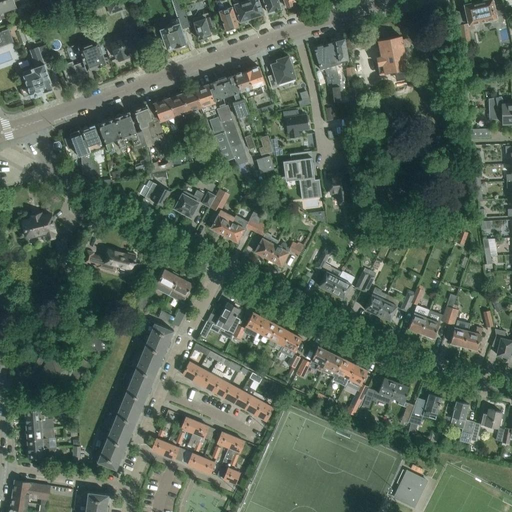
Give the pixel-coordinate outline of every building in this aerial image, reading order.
[(0,0),(0,20),(1,21),(1,20),(0,16),(0,13),(17,7),(15,2),(19,0),(0,0)] [(58,11),(76,5),(74,0),(72,0),(65,3),(65,4),(57,7),(58,11)] [(181,0),(173,0),(179,17),(170,20),(170,23),(166,24),(166,23),(159,25),(160,29),(167,49),(174,47),(175,48),(180,46),(182,47),(185,46),(186,44),(187,43),(182,29),(190,26),(181,0)] [(239,26),(230,0),(222,0),(224,3),(217,6),(226,30),(227,29),(229,31),(233,30),(233,28),(239,26)] [(251,18),(244,0),(232,0),(239,22),(240,21),(243,22),(246,21),(247,19),(251,18)] [(263,14),(258,0),(244,0),(251,18),(254,19),(257,18),(258,16),(263,14)] [(281,8),(277,0),(263,0),(267,13),(269,12),(270,13),(273,12),(274,10),(281,8)] [(496,19),(491,0),(489,0),(466,6),(470,22),(459,25),(462,45),(471,44),(469,30),(476,29),(475,24),(496,19)] [(215,25),(212,15),(211,12),(192,18),(193,22),(199,39),(207,37),(207,36),(211,35),(209,28),(215,25)] [(0,46),(14,42),(9,28),(0,31),(0,46)] [(129,56),(127,51),(134,48),(135,50),(142,47),(136,33),(110,42),(116,59),(118,58),(118,60),(129,56)] [(380,55),(376,56),(378,65),(380,76),(388,74),(388,72),(395,71),(397,81),(413,78),(411,70),(408,71),(407,69),(408,69),(404,50),(407,49),(409,45),(409,42),(405,40),(402,40),(401,36),(378,41),(380,55)] [(349,59),(345,38),(337,41),(340,63),(348,61),(349,59)] [(89,73),(88,69),(98,65),(99,67),(105,65),(97,40),(79,47),(84,61),(74,65),(73,61),(62,65),(68,83),(88,76),(89,75),(89,74),(89,73)] [(336,42),(326,44),(333,77),(331,78),(332,88),(333,88),(334,101),(342,100),(340,87),(341,87),(340,78),(336,64),(340,63),(337,41),(336,41),(336,42)] [(51,82),(48,73),(45,64),(54,61),(48,44),(29,50),(36,67),(23,72),(24,75),(28,86),(21,89),(24,97),(31,94),(31,96),(33,96),(36,97),(39,96),(40,93),(52,89),(50,83),(51,82)] [(333,77),(326,44),(314,47),(321,69),(326,67),(327,69),(326,69),(328,76),(326,76),(328,83),(330,89),(332,88),(331,78),(333,77)] [(0,67),(16,63),(12,52),(0,55),(0,67)] [(292,68),(291,65),(293,64),(291,60),(290,57),(289,57),(288,56),(277,60),(278,62),(271,64),(272,67),(274,74),(269,75),(268,76),(272,88),(278,86),(277,84),(296,78),(292,68)] [(265,84),(259,66),(257,67),(256,66),(253,67),(252,69),(246,71),(255,95),(264,92),(261,85),(265,84)] [(355,80),(354,66),(345,67),(346,81),(355,80)] [(255,95),(246,71),(241,73),(239,72),(237,73),(236,74),(235,75),(240,92),(241,92),(245,90),(250,103),(254,101),(252,96),(253,95),(255,95)] [(225,82),(223,83),(227,96),(233,94),(235,101),(233,102),(238,117),(249,113),(241,92),(240,92),(235,75),(226,78),(225,77),(224,78),(224,79),(225,82)] [(227,96),(223,83),(220,84),(219,80),(218,80),(217,81),(208,85),(208,84),(221,121),(234,158),(235,158),(237,165),(244,162),(248,161),(228,104),(226,104),(224,97),(227,96)] [(221,121),(208,84),(195,89),(204,114),(209,128),(210,128),(223,162),(234,158),(221,121)] [(361,112),(359,88),(347,89),(349,113),(361,112)] [(204,114),(195,89),(189,91),(188,90),(185,90),(183,92),(183,93),(182,93),(188,112),(189,112),(191,117),(196,115),(198,122),(200,122),(204,131),(209,128),(204,114)] [(188,112),(182,93),(181,94),(181,93),(178,93),(175,95),(176,96),(169,98),(177,122),(186,119),(184,114),(188,112)] [(511,123),(511,101),(502,102),(502,98),(501,96),(499,96),(496,97),(496,99),(488,99),(489,119),(502,119),(502,124),(511,123)] [(177,122),(169,98),(168,99),(168,98),(165,97),(162,100),(154,103),(161,121),(165,120),(166,121),(168,121),(170,125),(177,122)] [(136,110),(134,111),(141,131),(143,133),(146,141),(146,144),(147,144),(147,146),(166,139),(163,133),(163,130),(159,121),(156,114),(151,115),(148,105),(146,106),(141,108),(139,107),(136,108),(136,110)] [(336,119),(335,107),(325,108),(327,121),(336,119)] [(297,110),(283,112),(284,119),(286,119),(288,131),(289,131),(290,137),(299,136),(298,130),(308,129),(307,122),(309,121),(308,116),(306,116),(306,115),(298,116),(297,110)] [(136,132),(129,112),(122,115),(119,113),(116,115),(116,117),(115,117),(124,140),(132,138),(136,148),(146,144),(146,141),(143,133),(141,131),(136,132)] [(124,140),(115,117),(99,123),(110,153),(115,151),(112,140),(118,138),(121,148),(126,146),(124,140)] [(103,147),(95,125),(90,126),(90,127),(89,127),(87,126),(85,127),(84,129),(83,130),(90,152),(91,152),(103,147)] [(470,138),(490,137),(489,128),(470,129),(470,138)] [(90,152),(83,130),(70,134),(78,157),(81,156),(82,173),(93,178),(92,163),(91,152),(90,152)] [(172,141),(169,131),(163,133),(166,139),(167,143),(172,141)] [(259,148),(261,155),(273,151),(268,135),(260,137),(263,147),(259,148)] [(252,140),(246,142),(249,149),(255,147),(252,140)] [(61,147),(61,142),(59,141),(54,142),(53,144),(56,150),(60,149),(61,147)] [(481,163),(479,150),(472,150),(474,164),(480,163),(481,163)] [(205,151),(195,154),(203,174),(212,171),(205,151)] [(275,168),(270,155),(273,154),(273,151),(261,155),(262,157),(257,159),(261,173),(266,171),(271,186),(282,183),(277,168),(275,168)] [(314,177),(312,157),(291,160),(283,161),(284,168),(286,181),(299,179),(302,179),(305,199),(321,197),(319,180),(318,180),(314,181),(314,177)] [(151,170),(149,162),(141,165),(144,173),(151,170)] [(247,171),(244,162),(237,165),(240,174),(241,175),(248,179),(246,172),(247,171)] [(205,176),(201,167),(192,171),(195,179),(205,176)] [(165,170),(150,173),(150,177),(154,176),(157,178),(163,177),(167,179),(165,170)] [(225,174),(220,171),(206,176),(221,184),(225,174)] [(349,189),(347,173),(336,175),(336,178),(328,179),(330,193),(338,192),(340,203),(350,202),(351,205),(357,205),(355,188),(349,189)] [(153,181),(145,196),(151,200),(162,206),(171,191),(153,181)] [(218,188),(214,195),(208,206),(215,210),(209,221),(213,223),(211,228),(223,235),(231,221),(233,217),(233,216),(222,210),(226,202),(222,200),(226,192),(218,188)] [(184,190),(174,208),(191,217),(204,193),(197,190),(193,196),(184,190)] [(208,206),(214,195),(208,192),(202,203),(208,206)] [(325,210),(308,213),(327,224),(325,210)] [(31,219),(22,221),(26,237),(43,233),(45,239),(47,238),(48,242),(56,240),(55,236),(56,236),(50,213),(42,216),(41,213),(30,216),(31,219)] [(236,242),(245,226),(254,230),(259,221),(251,217),(249,221),(236,215),(235,216),(233,216),(233,217),(231,221),(223,235),(236,242)] [(266,232),(269,226),(259,221),(254,230),(264,236),(263,237),(255,251),(268,258),(276,244),(278,240),(271,236),(271,235),(266,232)] [(77,265),(74,248),(68,248),(67,237),(61,238),(61,240),(56,241),(59,267),(61,267),(62,272),(74,271),(74,265),(77,265)] [(491,255),(488,238),(483,238),(486,256),(490,255),(491,255)] [(281,266),(290,249),(299,254),(304,244),(295,240),(290,248),(287,246),(287,245),(287,244),(287,243),(286,242),(285,242),(284,242),(283,242),(282,242),(282,243),(280,245),(279,244),(278,245),(276,244),(268,258),(281,266)] [(339,276),(342,271),(325,263),(330,253),(332,249),(326,246),(324,250),(316,266),(325,271),(318,285),(331,292),(339,276)] [(134,262),(136,254),(127,252),(127,254),(108,249),(106,256),(94,254),(94,252),(88,251),(85,262),(97,265),(97,267),(115,272),(117,266),(138,271),(140,263),(134,262)] [(370,271),(371,270),(365,267),(363,270),(355,287),(360,289),(370,271)] [(171,289),(178,276),(164,269),(158,281),(157,281),(156,283),(150,280),(144,291),(150,295),(155,287),(169,295),(169,294),(172,289),(171,289)] [(342,270),(342,271),(339,276),(331,292),(343,298),(351,283),(354,277),(342,270)] [(367,292),(375,276),(376,274),(370,271),(360,289),(367,292)] [(183,301),(192,284),(178,276),(171,289),(172,289),(169,294),(183,301)] [(377,314),(386,293),(381,291),(382,290),(374,287),(364,309),(377,314)] [(417,304),(423,289),(417,287),(414,294),(411,302),(417,304)] [(414,294),(408,291),(400,308),(407,311),(411,302),(414,294)] [(399,299),(386,293),(377,314),(390,320),(399,299)] [(180,322),(189,305),(183,302),(174,320),(175,320),(174,322),(178,324),(180,322)] [(240,319),(235,316),(239,308),(227,302),(216,325),(207,320),(197,340),(204,343),(210,329),(218,333),(221,327),(233,333),(240,319)] [(447,323),(452,307),(447,305),(442,321),(447,323)] [(416,306),(408,328),(421,333),(429,311),(416,306)] [(452,307),(447,323),(454,324),(459,309),(452,307)] [(493,325),(490,310),(483,311),(487,327),(493,325)] [(433,338),(440,321),(439,321),(441,316),(429,311),(421,333),(433,338)] [(258,332),(265,319),(253,312),(245,327),(238,324),(233,335),(240,339),(244,331),(255,337),(256,337),(258,332)] [(270,339),(277,325),(265,319),(258,332),(270,338),(270,339)] [(454,326),(450,343),(463,346),(468,330),(470,323),(457,320),(455,326),(454,326)] [(169,341),(174,331),(154,323),(150,333),(169,341)] [(279,350),(289,331),(277,325),(270,339),(270,338),(267,344),(279,350)] [(476,350),(482,327),(477,326),(475,332),(468,330),(463,346),(476,350)] [(510,351),(511,341),(511,340),(511,341),(511,339),(505,338),(505,330),(495,328),(496,335),(491,346),(498,348),(497,354),(509,357),(510,351)] [(293,353),(302,338),(289,331),(279,350),(291,357),(288,364),(292,366),(291,369),(293,370),(301,357),(293,353)] [(167,347),(169,347),(170,343),(169,342),(169,341),(150,333),(143,351),(162,359),(167,347)] [(107,349),(106,337),(108,337),(107,334),(102,335),(102,337),(86,339),(87,351),(107,349)] [(210,350),(196,342),(194,347),(207,355),(210,350)] [(320,372),(330,352),(318,346),(310,362),(304,359),(297,373),(304,376),(309,366),(320,372)] [(220,355),(210,350),(207,355),(217,361),(220,355)] [(159,365),(161,366),(163,361),(161,361),(162,359),(143,351),(133,373),(153,382),(159,365)] [(336,372),(343,359),(330,352),(320,372),(321,372),(321,371),(334,377),(336,372)] [(74,387),(87,364),(88,363),(77,356),(71,366),(51,355),(48,360),(40,355),(29,375),(37,379),(35,382),(44,387),(48,381),(62,389),(67,382),(74,387)] [(230,361),(220,355),(217,361),(228,366),(231,361),(230,361)] [(269,372),(274,361),(270,359),(265,370),(269,372)] [(348,378),(355,365),(343,359),(336,372),(348,378)] [(193,380),(200,367),(190,361),(183,374),(193,380)] [(238,372),(241,366),(231,361),(230,361),(231,361),(228,366),(238,372)] [(368,386),(361,383),(367,371),(355,365),(348,378),(346,384),(357,390),(354,397),(362,400),(368,386)] [(249,377),(252,372),(241,366),(238,372),(249,377)] [(203,386),(211,373),(200,367),(193,380),(203,386)] [(262,377),(252,372),(249,377),(259,383),(262,377)] [(150,388),(153,382),(133,373),(124,396),(143,405),(148,393),(150,394),(152,389),(150,388)] [(214,392),(221,378),(211,373),(203,386),(214,392)] [(270,389),(273,383),(262,377),(259,383),(270,389)] [(391,397),(397,382),(384,377),(379,391),(376,398),(389,403),(391,397)] [(224,397),(232,384),(221,378),(214,392),(224,397)] [(398,404),(403,406),(410,387),(397,382),(391,397),(399,400),(398,404)] [(280,395),(284,388),(273,383),(270,389),(280,395)] [(235,403),(242,390),(232,384),(224,397),(235,403)] [(245,409),(252,396),(252,395),(255,390),(245,384),(242,390),(235,403),(245,409)] [(375,390),(369,388),(362,406),(368,408),(372,400),(375,390)] [(417,397),(414,405),(408,422),(420,425),(423,415),(435,419),(441,397),(428,393),(426,402),(424,401),(424,400),(417,397)] [(140,412),(142,412),(144,408),(142,407),(143,405),(124,396),(114,421),(133,429),(140,412)] [(256,415),(263,401),(252,396),(245,409),(256,415)] [(273,407),(263,401),(256,415),(266,420),(273,407)] [(465,419),(469,404),(456,401),(452,417),(450,425),(462,428),(459,440),(469,443),(470,439),(471,438),(470,438),(474,421),(465,419)] [(406,407),(400,423),(406,425),(408,422),(414,405),(408,402),(406,407)] [(59,417),(59,413),(47,414),(47,409),(25,410),(25,411),(24,413),(25,415),(26,416),(26,420),(54,418),(55,418),(59,417)] [(498,428),(502,412),(488,409),(487,414),(483,413),(480,423),(481,423),(481,424),(498,428)] [(192,432),(197,421),(186,417),(181,428),(192,432)] [(26,424),(25,426),(25,428),(27,429),(27,430),(55,428),(54,418),(26,420),(26,424)] [(131,435),(133,429),(114,421),(104,444),(124,452),(129,439),(131,440),(132,435),(131,435)] [(210,440),(215,428),(197,421),(192,432),(193,433),(191,438),(196,440),(195,443),(196,444),(194,449),(199,451),(204,437),(210,440)] [(475,421),(474,421),(470,438),(471,438),(470,439),(477,441),(481,424),(481,423),(480,423),(475,422),(475,421)] [(505,427),(501,444),(505,445),(505,443),(509,443),(510,438),(511,438),(511,425),(511,429),(505,427)] [(55,437),(55,428),(27,430),(26,432),(26,435),(27,436),(27,439),(44,438),(50,438),(55,437)] [(181,444),(185,433),(180,431),(176,442),(181,444)] [(228,447),(233,436),(222,431),(217,443),(228,447)] [(239,452),(244,440),(233,436),(228,447),(239,452)] [(44,438),(27,439),(27,440),(26,442),(27,445),(28,445),(28,449),(50,448),(50,447),(50,438),(44,438)] [(163,454),(168,442),(156,438),(152,449),(154,450),(163,454)] [(174,459),(179,447),(168,442),(163,454),(174,459)] [(256,456),(260,447),(251,443),(247,453),(256,456)] [(124,452),(104,444),(97,462),(116,470),(121,458),(123,459),(125,454),(123,453),(124,452)] [(45,457),(45,452),(56,451),(56,446),(50,447),(50,448),(28,449),(28,453),(28,455),(28,458),(29,458),(29,459),(43,458),(45,457)] [(217,458),(221,448),(216,446),(212,456),(217,458)] [(186,450),(179,447),(174,459),(181,461),(186,450)] [(192,453),(186,450),(181,461),(188,464),(192,453)] [(199,469),(204,457),(192,453),(188,464),(199,469)] [(235,465),(239,455),(234,453),(230,464),(235,465)] [(211,473),(215,462),(204,457),(199,469),(211,473)] [(240,471),(229,466),(224,479),(235,483),(240,471)] [(104,480),(113,480),(113,471),(103,472),(104,480)] [(394,497),(414,506),(427,480),(407,471),(394,497)] [(14,480),(12,495),(29,498),(29,497),(41,499),(39,511),(47,511),(51,485),(14,480)] [(107,507),(109,494),(88,492),(86,510),(101,511),(107,511),(109,507),(107,507)] [(12,495),(10,509),(27,511),(29,498),(12,495)]
